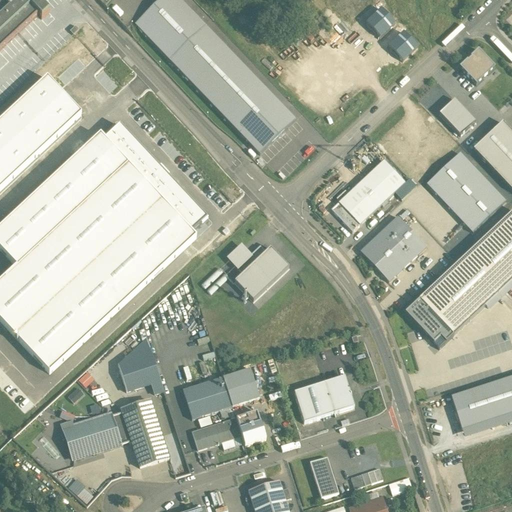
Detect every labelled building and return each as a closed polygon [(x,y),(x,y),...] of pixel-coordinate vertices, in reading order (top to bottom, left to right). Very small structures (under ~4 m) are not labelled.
[(36,0),(4,0),(0,4),(0,52),(38,17),(41,21),(49,14),(36,0)] [(170,63),(206,29),(178,0),(164,0),(136,27),(170,63)] [(367,26),(380,40),(394,26),(380,13),(367,26)] [(75,28),(69,33),(73,37),(78,32),(75,28)] [(259,158),(296,123),(206,29),(170,63),(259,158)] [(388,49),(401,63),(415,49),(402,36),(388,49)] [(476,87),(494,70),(478,52),(460,70),(476,87)] [(0,192),(80,115),(46,79),(0,123),(0,192)] [(459,139),(475,125),(455,102),(439,116),(459,139)] [(511,193),(511,136),(502,126),(473,153),(511,193)] [(98,135),(0,226),(0,252),(15,268),(0,282),(0,326),(49,378),(196,240),(191,236),(206,221),(119,128),(104,142),(98,135)] [(472,235),(505,205),(460,156),(427,186),(472,235)] [(351,235),(404,185),(384,163),(330,212),(351,235)] [(511,217),(420,303),(454,339),(511,284),(511,217)] [(390,285),(427,249),(399,220),(361,256),(390,285)] [(255,304),(289,270),(270,251),(266,255),(260,249),(253,256),(242,245),(226,261),(241,276),(234,283),(255,304)] [(454,339),(420,303),(406,316),(440,352),(454,339)] [(153,397),(164,393),(146,339),(117,365),(127,395),(150,387),(153,397)] [(250,372),(223,381),(232,410),(259,401),(250,372)] [(87,375),(78,382),(84,390),(93,383),(87,375)] [(345,379),(324,386),(334,416),(354,410),(345,379)] [(462,433),(511,417),(511,380),(451,400),(462,433)] [(223,381),(183,393),(192,423),(232,410),(223,381)] [(324,386),(294,395),(304,426),(334,416),(324,386)] [(150,404),(121,413),(122,416),(126,430),(130,443),(140,471),(169,462),(150,404)] [(257,414),(236,421),(236,422),(241,439),(245,449),(266,442),(257,414)] [(122,416),(110,420),(115,434),(126,430),(122,416)] [(209,419),(197,422),(199,430),(211,427),(209,419)] [(64,435),(73,463),(119,449),(115,434),(110,420),(64,435)] [(236,422),(192,436),(198,453),(217,447),(218,447),(221,446),(224,454),(235,450),(233,442),(241,439),(236,422)] [(327,460),(309,465),(321,501),(338,496),(327,460)] [(361,477),(351,480),(352,486),(363,482),(361,477)] [(391,496),(412,492),(410,480),(388,485),(391,496)] [(75,482),(67,491),(86,509),(95,499),(75,482)] [(363,482),(352,486),(354,492),(365,488),(363,483),(363,482)] [(287,511),(279,484),(248,494),(253,511),(287,511)] [(385,511),(382,501),(349,511),(385,511)]
